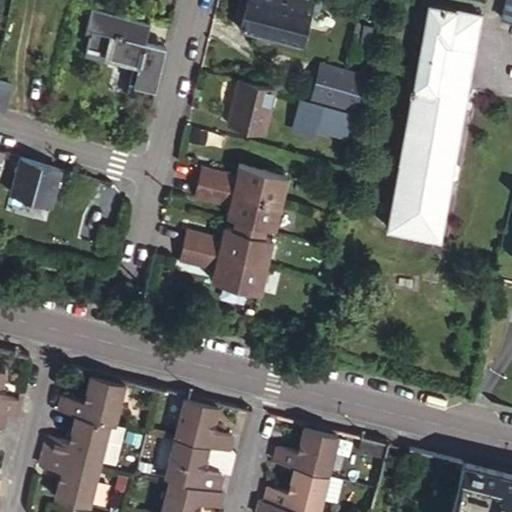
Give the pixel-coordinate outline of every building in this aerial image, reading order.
[(246,0),(240,28),(301,44),(311,3),(318,5),(319,0),(246,0)] [(376,12),(377,0),(350,0),(349,5),(376,12)] [(511,21),(511,0),(502,0),(498,18),(511,21)] [(440,238),(479,15),(426,5),(386,228),(440,238)] [(151,99),(165,45),(140,38),(121,33),(121,30),(110,26),(110,30),(86,24),(86,25),(91,26),(84,53),(132,66),(125,93),(151,99)] [(310,96),(358,108),(364,72),(320,62),(310,96)] [(260,130),(273,87),(239,79),(228,122),(260,130)] [(12,87),(0,83),(0,110),(5,112),(12,87)] [(345,135),(351,110),(301,98),(296,123),(345,135)] [(60,168),(19,157),(10,191),(50,202),(60,168)] [(201,163),(197,178),(280,199),(287,173),(239,161),(235,174),(230,172),(230,170),(201,163)] [(85,175),(78,173),(75,185),(99,192),(102,181),(93,178),(85,175)] [(197,178),(193,193),(222,201),(223,199),(229,200),(226,213),(274,225),(280,199),(197,178)] [(226,213),(224,219),(272,232),(274,225),(226,213)] [(224,219),(223,224),(271,236),(272,232),(224,219)] [(108,253),(114,228),(100,224),(94,250),(108,253)] [(185,226),(182,241),(265,262),(271,236),(223,224),(220,237),(214,235),(215,233),(185,226)] [(182,241),(178,257),(207,264),(207,262),(213,263),(210,276),(259,288),(265,262),(182,241)] [(480,333),(483,303),(463,300),(457,328),(480,333)] [(15,414),(19,399),(0,393),(0,389),(5,368),(0,366),(0,410),(5,412),(15,414)] [(63,395),(60,409),(76,413),(110,422),(115,423),(125,380),(91,372),(84,399),(63,395)] [(209,444),(229,449),(233,434),(212,429),(218,404),(185,396),(175,436),(209,444)] [(99,463),(110,422),(76,413),(69,440),(49,435),(45,449),(99,463)] [(124,425),(115,423),(110,422),(99,463),(114,466),(124,425)] [(281,445),(277,460),(297,465),(331,473),(340,433),(307,425),(300,450),(281,445)] [(385,455),(388,441),(363,434),(359,448),(385,455)] [(209,444),(175,436),(165,475),(171,477),(220,489),(223,474),(203,469),(209,444)] [(89,504),(99,463),(45,449),(41,464),(61,470),(55,496),(89,504)] [(511,511),(511,471),(452,459),(439,511),(511,511)] [(321,511),(331,473),(297,465),(291,490),(271,485),(267,500),(315,511),(321,511)] [(220,489),(171,477),(161,511),(197,511),(201,500),(221,505),(225,490),(220,489)] [(315,511),(267,500),(262,499),(259,511),(315,511)]
